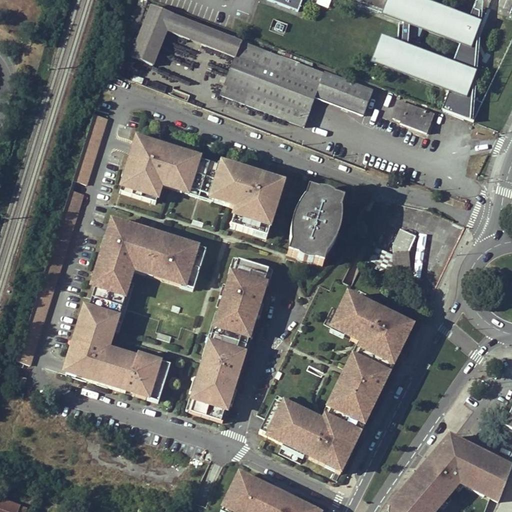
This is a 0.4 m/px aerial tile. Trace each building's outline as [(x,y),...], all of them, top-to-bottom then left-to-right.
[(272,0),(298,10),(301,0),(272,0)] [(346,0),(402,21),(407,23),(459,43),(469,19),(422,1),(418,0),(346,0)] [(234,59),(241,42),(150,7),(129,58),(152,67),(166,32),(234,59)] [(459,43),(451,64),(442,89),(447,91),(464,97),(467,72),(480,52),(470,47),(472,17),(470,16),(469,19),(459,43)] [(271,17),(269,26),(283,31),(286,23),(271,17)] [(407,23),(402,21),(401,26),(399,45),(405,47),(407,23)] [(371,61),(442,89),(451,64),(405,47),(399,45),(380,37),(371,61)] [(234,59),(221,96),(303,128),(315,97),(362,116),(372,92),(284,59),(286,55),(278,52),(276,55),(241,42),(234,59)] [(464,97),(447,91),(440,110),(450,113),(469,121),(470,117),(474,118),(480,103),(464,97)] [(400,124),(426,134),(430,123),(434,115),(399,102),(393,118),(401,121),(400,124)] [(87,186),(107,121),(94,116),(73,181),(87,186)] [(254,231),(268,235),(283,188),(267,183),(260,181),(261,179),(253,177),(253,178),(231,172),(231,170),(224,168),(223,169),(195,160),(195,159),(188,157),(187,158),(166,151),(166,150),(159,148),(159,149),(136,142),(127,169),(129,169),(126,178),(125,178),(120,194),(151,204),(157,186),(161,187),(168,189),(170,185),(185,189),(215,199),(230,203),(229,208),(236,210),(240,212),(235,230),(253,235),(254,231)] [(166,150),(166,151),(187,158),(188,157),(189,153),(167,146),(166,150)] [(231,170),(231,172),(253,178),(253,177),(254,174),(232,167),(231,170)] [(267,183),(283,188),(284,183),(269,178),(267,183)] [(161,187),(157,186),(151,204),(156,205),(161,187)] [(185,189),(183,194),(213,203),(215,199),(185,189)] [(318,194),(307,190),(304,201),(307,202),(304,212),(301,211),(293,235),(296,236),(293,247),(290,246),(287,256),(297,259),(298,256),(313,261),(312,264),(322,267),(325,257),(323,256),(326,245),(329,246),(336,222),(333,221),(336,211),(339,212),(343,202),(333,198),(332,201),(317,197),(318,194)] [(368,198),(364,207),(371,210),(375,201),(368,198)] [(66,205),(17,362),(31,366),(79,209),(66,205)] [(236,210),(230,228),(235,230),(240,212),(236,210)] [(293,235),(301,211),(297,210),(295,214),(292,223),(290,234),(293,235)] [(155,274),(154,279),(182,287),(183,283),(194,287),(197,276),(196,275),(199,265),(200,266),(204,255),(192,252),(194,248),(165,239),(164,243),(151,239),(144,237),(145,233),(137,230),(136,234),(113,227),(108,241),(105,252),(101,251),(95,272),(98,273),(94,285),(84,320),(81,319),(74,339),(77,340),(74,351),(72,358),(77,360),(76,363),(71,362),(67,373),(91,381),(90,383),(97,385),(99,381),(110,384),(109,386),(108,389),(125,394),(126,392),(132,394),(132,396),(146,401),(147,396),(159,399),(160,396),(164,382),(160,380),(165,363),(137,354),(136,358),(118,352),(117,358),(111,356),(112,354),(108,353),(114,333),(129,284),(133,272),(135,268),(155,274)] [(254,231),(253,235),(266,239),(268,235),(254,231)] [(387,275),(394,274),(394,276),(410,274),(408,253),(415,238),(400,231),(393,248),(393,254),(392,254),(392,256),(387,256),(388,262),(392,262),(393,265),(386,265),(387,275)] [(165,238),(152,234),(151,239),(164,243),(165,238)] [(108,241),(103,239),(100,250),(101,251),(105,252),(108,241)] [(194,248),(192,252),(204,255),(205,250),(194,247),(194,248)] [(313,261),(298,256),(297,259),(298,259),(300,261),(303,263),(305,263),(309,264),(310,264),(312,264),(313,261)] [(238,261),(233,260),(228,274),(231,275),(233,276),(238,261)] [(268,271),(238,261),(233,276),(231,275),(227,289),(221,307),(230,310),(229,314),(222,312),(207,360),(210,361),(208,368),(202,367),(198,381),(193,395),(195,396),(190,414),(220,423),(225,406),(228,407),(237,378),(234,377),(237,370),(239,371),(242,362),(239,361),(248,333),(251,334),(258,310),(261,300),(266,286),(263,285),(268,271)] [(135,268),(133,272),(154,279),(155,274),(135,268)] [(273,272),(268,271),(263,285),(266,286),(268,286),(273,272)] [(182,287),(181,288),(193,291),(194,287),(183,283),(182,287)] [(134,286),(129,284),(114,333),(118,335),(134,286)] [(221,307),(227,289),(222,287),(216,306),(221,307)] [(354,301),(353,302),(375,313),(375,311),(380,302),(358,292),(354,301)] [(326,463),(338,469),(358,427),(365,413),(369,416),(373,408),(368,406),(374,394),(379,396),(382,389),(378,387),(384,373),(405,331),(394,326),(396,321),(375,311),(375,313),(353,302),(354,301),(346,297),(339,312),(331,329),(351,339),(353,334),(360,337),(356,345),(361,347),(349,372),(347,372),(341,385),(342,386),(323,424),(318,422),(314,430),(308,427),(311,421),(299,416),(301,413),(291,409),(290,411),(273,403),(258,434),(282,446),(304,456),(304,458),(324,468),(326,463)] [(261,300),(258,310),(263,312),(266,301),(261,300)] [(339,312),(331,308),(323,325),(331,329),(339,312)] [(219,312),(217,311),(202,358),(205,359),(207,360),(222,312),(219,312)] [(394,326),(405,331),(407,327),(396,321),(394,326)] [(409,334),(407,327),(405,331),(384,373),(389,376),(409,334)] [(244,363),(253,334),(251,334),(248,333),(239,361),(242,362),(244,363)] [(74,339),(72,339),(69,350),(74,351),(77,340),(74,339)] [(361,347),(356,345),(344,370),(347,372),(349,372),(361,347)] [(170,364),(165,363),(160,380),(164,382),(170,364)] [(28,378),(22,376),(18,387),(24,389),(28,378)] [(193,379),(188,394),(191,395),(193,395),(198,381),(193,379)] [(99,381),(97,385),(108,389),(109,386),(110,384),(99,381)] [(337,383),(318,422),(323,424),(342,386),(341,385),(337,383)] [(233,392),(228,407),(233,408),(237,394),(233,392)] [(193,395),(191,395),(185,412),(190,414),(195,396),(193,395)] [(147,396),(146,401),(157,404),(159,399),(147,396)] [(338,469),(335,473),(340,475),(363,429),(358,427),(338,469)] [(435,511),(456,488),(451,484),(453,481),(459,485),(483,498),(484,496),(497,503),(508,475),(500,471),(502,465),(488,458),(486,463),(480,460),(474,457),(476,452),(467,447),(466,449),(449,440),(428,465),(426,464),(388,509),(387,511),(386,511),(435,511)] [(304,456),(282,446),(278,455),(300,465),(304,458),(304,456)] [(488,458),(482,455),(480,460),(486,463),(488,458)] [(324,468),(335,473),(338,469),(326,463),(324,468)] [(510,469),(502,465),(500,471),(508,475),(510,469)] [(310,511),(227,471),(210,507),(221,511),(310,511)] [(0,499),(0,511),(24,511),(26,509),(0,499)]
